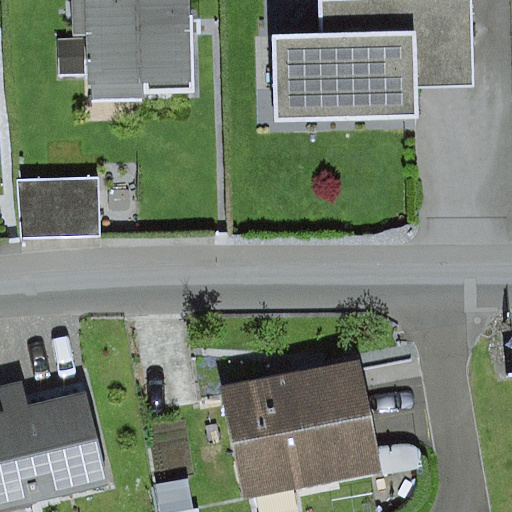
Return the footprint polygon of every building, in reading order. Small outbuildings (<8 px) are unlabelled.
[(200,0),(73,0),(75,103),(201,102),(200,0)] [(486,0),(317,0),(317,31),(271,33),(275,141),(431,137),(430,101),(491,101),(486,0)] [(104,185),(26,186),(27,239),(105,239),(104,185)] [(378,355),(233,382),(254,501),(400,474),(378,355)] [(91,399),(0,418),(0,511),(13,511),(111,491),(91,399)] [(206,511),(206,497),(158,500),(159,511),(206,511)]
